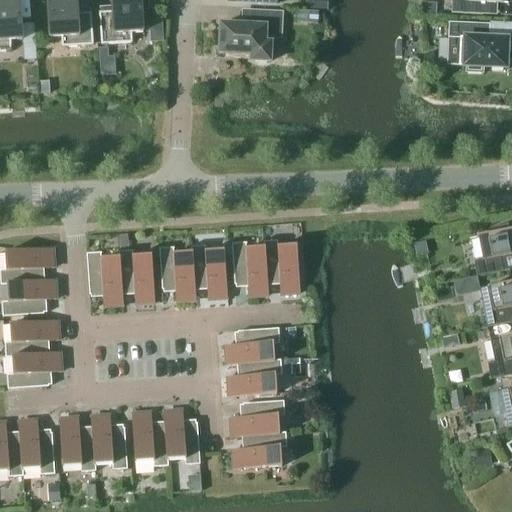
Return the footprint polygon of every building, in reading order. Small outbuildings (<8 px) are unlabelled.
[(22,40),(19,0),(0,1),(0,51),(11,51),(10,41),(22,40)] [(77,15),(76,0),(46,0),(49,39),(61,38),(61,48),(93,46),(91,14),(77,15)] [(111,0),(112,12),(99,13),(101,45),(132,43),(131,34),(143,33),(141,13),(147,13),(146,0),(111,0)] [(327,11),(327,0),(305,0),(305,10),(327,11)] [(508,0),(451,0),(451,14),(482,15),(483,3),(508,4),(508,6),(508,0)] [(282,13),(248,11),(247,26),(220,24),(219,54),(251,55),(251,61),(270,62),(271,43),(265,43),(265,38),(281,39),(282,13)] [(150,43),(163,42),(162,22),(149,23),(150,43)] [(506,69),(507,40),(489,39),(490,25),(480,25),(449,23),(448,39),(447,66),(458,67),(467,67),(467,72),(481,72),(481,68),(506,69)] [(108,48),(99,49),(99,58),(108,58),(108,48)] [(50,93),(49,82),(40,82),(41,94),(50,93)] [(511,229),(509,230),(507,224),(489,230),(490,234),(476,237),(477,238),(478,238),(482,260),(473,262),(477,277),(503,272),(500,258),(511,255),(511,229)] [(128,248),(128,235),(118,236),(119,248),(128,248)] [(265,249),(267,283),(279,282),(280,295),(300,294),(296,247),(277,248),(277,243),(278,243),(278,242),(263,243),(263,249),(265,249)] [(265,249),(263,249),(245,250),(245,245),(246,245),(246,244),(231,245),(234,286),(248,285),(249,298),(268,296),(267,283),(265,249)] [(192,254),(195,288),(207,287),(207,300),(227,299),(224,251),(204,253),(204,248),(205,248),(205,247),(190,248),(191,254),(192,254)] [(192,254),(191,254),(173,255),(173,250),(174,250),(173,249),(159,250),(162,291),(175,290),(176,303),(196,301),(195,288),(192,254)] [(6,284),(41,282),(40,270),(53,269),(52,250),(4,253),(6,272),(1,272),(1,271),(0,271),(0,284),(0,286),(6,286),(6,284)] [(120,259),(122,293),(134,292),(135,305),(154,304),(151,257),(132,258),(132,253),(133,253),(132,251),(118,252),(118,259),(120,259)] [(120,259),(118,259),(100,260),(100,255),(101,255),(101,254),(86,255),(89,296),(102,295),(103,307),(123,306),(122,293),(120,259)] [(54,281),(41,282),(6,284),(6,286),(8,304),(3,304),(3,303),(1,303),(2,318),(43,315),(42,302),(55,301),(54,281)] [(511,282),(479,289),(487,328),(511,322),(511,315),(511,308),(511,282)] [(5,359),(12,358),(11,357),(46,354),(45,343),(58,342),(57,322),(9,325),(11,345),(6,345),(6,344),(4,344),(5,359)] [(227,366),(240,365),(274,363),(274,361),(273,344),(278,343),(278,344),(279,344),(278,330),(237,332),(238,346),(225,347),(227,366)] [(511,334),(489,340),(494,363),(487,365),(490,380),(511,375),(511,334)] [(459,346),(457,336),(441,339),(443,349),(459,346)] [(11,357),(12,358),(13,376),(8,377),(8,376),(6,376),(7,390),(48,387),(47,374),(60,373),(59,354),(46,354),(11,357)] [(280,361),(274,361),(274,363),(240,365),(241,377),(228,378),(229,398),(276,395),(275,375),(280,375),(280,376),(281,376),(280,361)] [(511,387),(500,390),(508,429),(511,428),(511,387)] [(466,408),(463,391),(449,393),(453,410),(466,408)] [(279,436),(279,434),(278,416),(283,416),(283,417),(284,417),(283,402),(242,405),(243,418),(230,419),(232,439),(245,438),(279,436)] [(166,461),(168,461),(186,460),(186,465),(185,465),(185,466),(200,465),(197,424),(183,425),(182,412),(163,414),(164,427),(166,461)] [(166,461),(164,427),(152,427),(151,415),(131,416),(134,463),(154,462),(154,467),(153,467),(153,468),(168,467),(168,461),(166,461)] [(94,466),(95,466),(113,465),(113,470),(112,470),(112,471),(127,470),(124,429),(111,430),(110,417),(90,419),(91,432),(94,466)] [(96,472),(95,466),(94,466),(91,432),(79,432),(78,420),(59,421),(62,468),(81,467),(82,472),(81,472),(81,473),(96,472)] [(18,424),(19,437),(21,471),(22,471),(40,470),(41,475),(40,475),(40,476),(54,475),(52,434),(38,435),(37,422),(18,424)] [(21,471),(19,437),(6,438),(6,425),(0,424),(0,472),(9,472),(9,477),(8,477),(8,478),(23,477),(22,471),(21,471)] [(279,436),(245,438),(246,450),(233,451),(234,470),(281,467),(280,448),(285,447),(285,448),(286,448),(285,434),(279,434),(279,436)] [(487,450),(472,452),(473,467),(488,465),(487,450)] [(96,498),(95,485),(86,486),(87,499),(96,498)]
